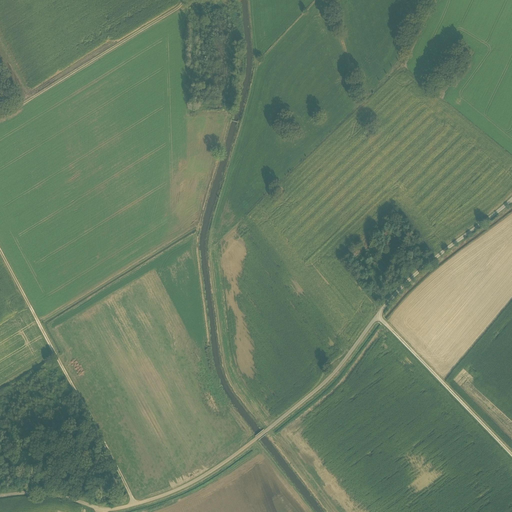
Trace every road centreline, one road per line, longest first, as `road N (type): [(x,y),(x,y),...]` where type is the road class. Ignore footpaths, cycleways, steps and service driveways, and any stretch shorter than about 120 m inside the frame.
road 1 (track): [(136,505),(0,243)]
road 2 (unclassified): [(258,440),(168,496),(114,511),(32,493),(0,498)]
road 3 (track): [(187,0),(0,120)]
road 4 (track): [(511,451),(380,315)]
road 5 (track): [(380,315),(342,368),(258,440)]
road 6 (track): [(511,202),(408,283),(380,315)]
